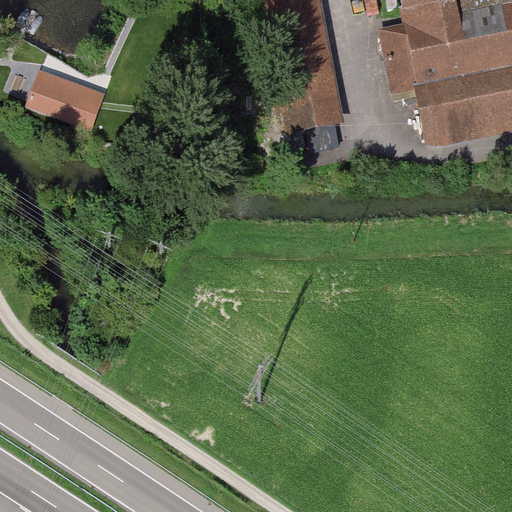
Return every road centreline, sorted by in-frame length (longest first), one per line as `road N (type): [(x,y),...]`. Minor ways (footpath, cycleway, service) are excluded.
road 1 (track): [(283,511),(57,362),(0,299)]
road 2 (motorway): [(168,511),(0,400)]
